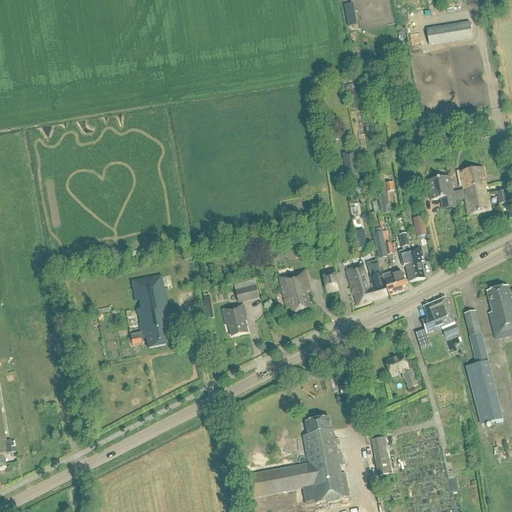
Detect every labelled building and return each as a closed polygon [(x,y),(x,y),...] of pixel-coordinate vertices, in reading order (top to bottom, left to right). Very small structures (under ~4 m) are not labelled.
[(357,26),(355,12),(346,14),(348,28),(357,26)] [(427,31),(429,46),(472,39),(470,24),(427,31)] [(345,88),(348,99),(358,97),(355,86),(345,88)] [(343,155),(347,179),(359,177),(355,153),(343,155)] [(484,169),(472,171),(472,173),(476,191),(485,189),(486,188),(487,188),(488,188),(484,169)] [(462,191),(453,193),(454,194),(456,202),(464,200),(466,200),(465,193),(476,191),(472,173),(472,171),(459,173),(462,191)] [(374,177),(381,215),(391,214),(389,202),(388,195),(387,194),(387,193),(384,175),(374,177)] [(430,202),(432,202),(440,200),(440,201),(442,212),(444,212),(457,209),(456,202),(454,194),(453,193),(451,179),(451,178),(427,182),(430,202)] [(393,184),(386,185),(387,193),(387,194),(394,193),(393,184)] [(467,217),(469,217),(492,213),(489,195),(487,196),(486,188),(485,189),(476,191),(465,193),(466,200),(464,200),(467,217)] [(349,192),(350,198),(363,195),(362,189),(349,192)] [(506,192),(497,193),(499,206),(508,204),(506,192)] [(417,239),(418,239),(421,238),(427,237),(423,218),(413,220),(417,239)] [(364,230),(354,233),(358,250),(368,248),(364,230)] [(374,236),(379,260),(388,258),(388,257),(394,255),(391,245),(386,246),(383,234),(374,236)] [(400,253),(404,269),(406,268),(409,285),(417,283),(411,252),(410,252),(406,235),(400,237),(404,252),(400,253)] [(422,249),(411,252),(417,283),(426,281),(423,265),(425,264),(422,249)] [(357,308),(359,307),(375,303),(374,298),(375,298),(374,295),(373,295),(371,288),(370,287),(364,266),(345,272),(352,295),(353,295),(357,308)] [(327,295),(339,292),(334,270),(322,272),(327,295)] [(392,273),(399,295),(408,292),(403,275),(398,271),(392,273)] [(311,294),(306,272),(296,275),(297,277),(290,278),(290,276),(279,279),(287,310),(291,309),(292,316),(311,311),(307,295),(311,294)] [(391,298),(393,297),(399,295),(392,273),(383,276),(384,281),(385,281),(391,298)] [(372,286),(370,287),(371,288),(373,295),(374,295),(375,298),(374,298),(375,303),(375,302),(388,298),(382,276),(382,274),(369,278),(372,286)] [(170,321),(162,277),(131,282),(135,302),(139,302),(141,309),(137,310),(142,340),(147,339),(149,349),(170,345),(166,322),(170,321)] [(238,305),(253,302),(260,300),(257,287),(235,292),(238,305)] [(509,288),(487,293),(493,314),(489,315),(495,340),(502,339),(511,335),(511,300),(509,288)] [(427,335),(455,324),(446,299),(424,308),(429,320),(423,322),(427,335)] [(226,328),(228,327),(229,327),(231,338),(232,338),(248,334),(246,323),(248,323),(245,311),(244,306),(224,311),(222,311),(226,328)] [(477,312),(464,315),(469,339),(482,336),(477,312)] [(130,339),(131,347),(141,345),(139,337),(130,339)] [(29,341),(30,350),(49,349),(49,339),(29,341)] [(385,362),(386,365),(393,380),(402,376),(409,391),(410,390),(419,386),(412,372),(411,373),(404,357),(402,354),(385,362)] [(466,368),(473,396),(495,390),(488,363),(475,366),(466,368)] [(59,414),(56,398),(35,402),(38,418),(59,414)] [(7,455),(15,453),(13,443),(11,443),(11,442),(5,443),(0,415),(0,470),(5,470),(3,457),(7,457),(7,455)] [(332,432),(330,420),(306,424),(308,438),(304,438),(309,466),(250,477),(255,501),(303,491),(305,502),(315,500),(316,505),(349,499),(344,474),(341,474),(340,467),(343,467),(338,441),(335,441),(333,431),(332,432)] [(371,441),(378,478),(393,475),(386,438),(371,441)]
